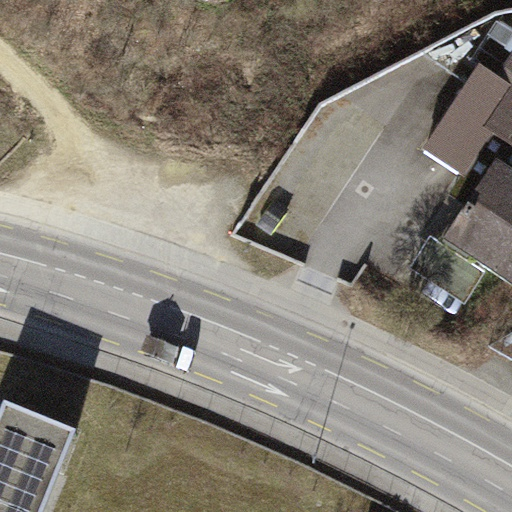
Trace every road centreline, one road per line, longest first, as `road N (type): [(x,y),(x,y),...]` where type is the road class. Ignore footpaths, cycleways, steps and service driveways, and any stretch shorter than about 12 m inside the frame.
road 1 (primary): [(0,260),(307,357),(511,469)]
road 2 (track): [(62,275),(84,166),(0,43)]
